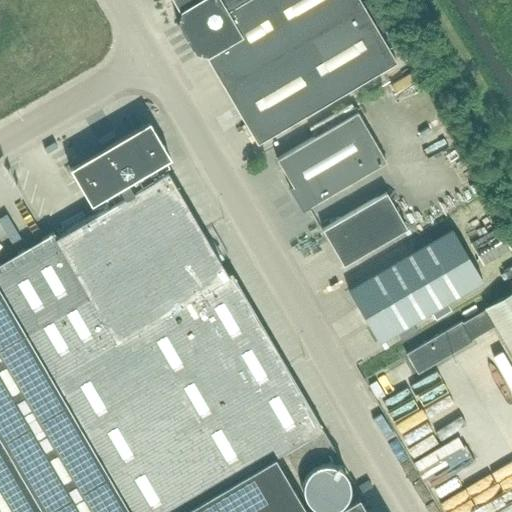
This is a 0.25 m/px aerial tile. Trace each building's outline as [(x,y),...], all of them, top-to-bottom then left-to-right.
[(171,0),(183,18),(176,22),(192,51),(277,0),(171,0)] [(394,61),(357,0),(277,0),(192,51),(193,52),(194,51),(203,53),(255,142),(394,61)] [(350,102),(309,125),(314,135),(274,158),(290,185),(286,187),(300,210),(384,161),(350,102)] [(0,511),(366,511),(357,496),(329,511),(305,511),(273,456),(282,451),(294,471),(332,448),(228,272),(224,274),(164,172),(162,173),(159,169),(163,167),(160,162),(157,158),(169,151),(148,115),(69,162),(90,198),(97,194),(105,207),(53,237),(50,232),(0,262),(0,511)] [(320,228),(341,265),(405,227),(384,191),(320,228)] [(482,264),(509,248),(496,227),(469,243),(482,264)] [(450,228),(346,289),(377,341),(480,280),(450,228)] [(483,308),(460,322),(459,320),(403,352),(415,372),(465,344),(464,342),(493,325),(511,357),(511,289),(482,307),(483,308)] [(339,466),(338,465),(337,465),(336,464),(335,463),(334,463),(334,462),(333,462),(332,462),(331,461),(330,461),(329,461),(328,460),(327,460),(326,460),(325,460),(324,460),(323,460),(322,460),(321,460),(320,460),(319,460),(318,460),(317,461),(316,461),(315,461),(314,462),(313,462),(312,462),(312,463),(311,463),(310,464),(309,464),(309,465),(308,465),(307,466),(307,467),(306,467),(306,468),(305,468),(304,469),(304,470),(304,471),(303,471),(303,472),(302,473),(302,474),(301,475),(301,476),(301,477),(300,478),(300,479),(300,480),(300,481),(300,482),(300,483),(300,484),(300,485),(300,486),(300,487),(300,488),(301,489),(301,490),(301,491),(302,492),(302,493),(302,494),(303,494),(303,495),(304,496),(305,497),(305,498),(306,498),(306,499),(307,500),(308,500),(308,501),(309,501),(310,502),(311,503),(312,503),(313,504),(314,504),(315,505),(316,505),(317,505),(317,506),(318,506),(319,506),(320,506),(321,506),(322,506),(323,506),(324,506),(325,506),(326,506),(327,506),(328,506),(329,505),(330,505),(331,505),(332,504),(333,504),(334,504),(335,503),(336,502),(337,502),(337,501),(338,501),(339,500),(340,499),(340,498),(341,498),(342,497),(342,496),(343,496),(343,495),(343,494),(344,493),(345,492),(345,491),(345,490),(345,489),(346,488),(346,487),(346,486),(346,485),(346,484),(346,483),(346,482),(346,481),(346,480),(346,479),(346,478),(346,477),(345,477),(345,476),(345,475),(344,474),(344,473),(343,472),(343,471),(342,470),(341,469),(341,468),(340,468),(340,467),(339,466)]
